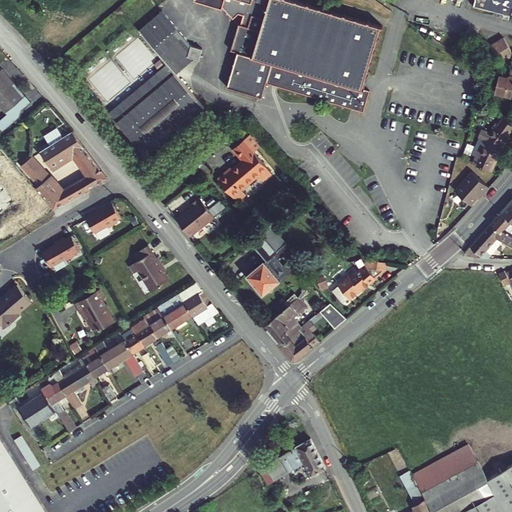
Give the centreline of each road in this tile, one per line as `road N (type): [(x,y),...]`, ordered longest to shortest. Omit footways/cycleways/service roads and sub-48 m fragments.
road 1 (tertiary): [(0,31),(251,329)]
road 2 (residential): [(292,380),(445,254),(511,184)]
road 3 (residential): [(251,329),(50,457)]
road 4 (residential): [(162,511),(220,468),(292,380)]
road 5 (tertiary): [(292,380),(360,511)]
